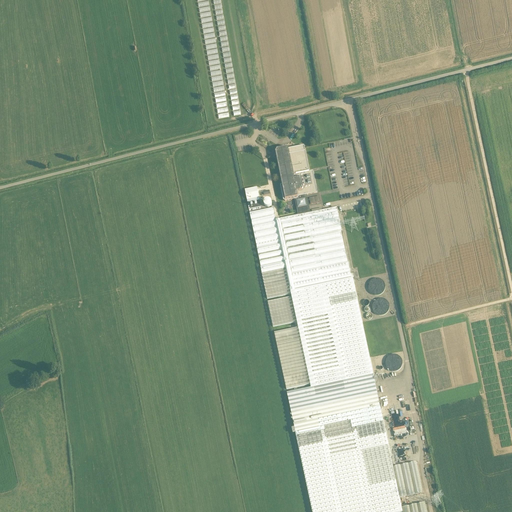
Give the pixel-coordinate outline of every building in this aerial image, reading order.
[(208,0),(200,0),(202,7),(204,17),(211,16),(208,0)] [(220,0),(213,0),(215,9),(222,8),(221,3),(220,0)] [(205,23),(208,38),(215,37),(212,17),(204,18),(205,23)] [(217,21),(220,41),(227,40),(227,35),(226,35),(224,20),(217,21)] [(219,119),(229,117),(222,75),(221,69),(219,59),(217,48),(216,43),(217,43),(216,38),(208,39),(220,108),(217,109),(219,119)] [(233,116),(241,115),(234,72),(233,72),(229,46),(222,47),(230,100),(231,100),(232,106),(232,105),(233,116)] [(310,213),(307,195),(317,193),(313,171),(309,172),(304,146),(288,149),(288,147),(277,149),(275,152),(282,185),(280,185),(283,200),(285,202),(295,200),(298,216),(310,213)] [(257,187),(245,190),(248,203),(260,200),(257,187)] [(319,196),(309,198),(311,204),(320,202),(319,196)] [(261,202),(249,204),(251,210),(262,207),(261,202)] [(340,230),(341,230),(336,208),(280,219),(276,220),(273,208),(249,213),(257,248),(261,267),(268,299),(291,294),(292,297),(268,302),(274,327),(297,322),(298,328),(275,333),(287,390),(310,385),(311,388),(288,393),(292,413),(313,511),(400,511),(403,511),(401,501),(352,278),(351,278),(348,262),(347,262),(340,230)] [(382,282),(380,281),(379,281),(378,280),(376,280),(374,280),(373,281),(372,282),(371,283),(370,284),(369,286),(369,287),(369,289),(370,290),(371,292),(372,293),(373,294),(374,294),(376,294),(377,294),(379,294),(380,293),(382,292),(383,291),(383,290),(384,288),(384,287),(383,285),(383,284),(382,282)] [(386,302),(385,301),(384,300),(382,300),(380,300),(379,300),(377,301),(376,302),(375,303),(374,305),(374,306),(374,308),(374,310),(375,311),(376,312),(377,313),(379,314),(381,314),(382,314),(384,314),(385,313),(387,312),(388,310),(388,309),(388,307),(388,305),(387,304),(386,302)] [(398,359),(397,358),(396,357),(394,356),(392,356),(391,356),(389,357),(388,358),(387,359),(386,360),(386,362),(386,363),(386,365),(386,366),(387,368),(388,369),(389,370),(391,370),(392,371),(394,371),(395,370),(397,369),(398,368),(399,367),(400,366),(400,364),(400,363),(400,361),(399,360),(398,359)] [(392,424),(394,436),(406,433),(404,422),(392,424)] [(400,498),(423,493),(417,462),(393,467),(400,498)] [(403,511),(427,511),(425,502),(402,507),(403,511)]
